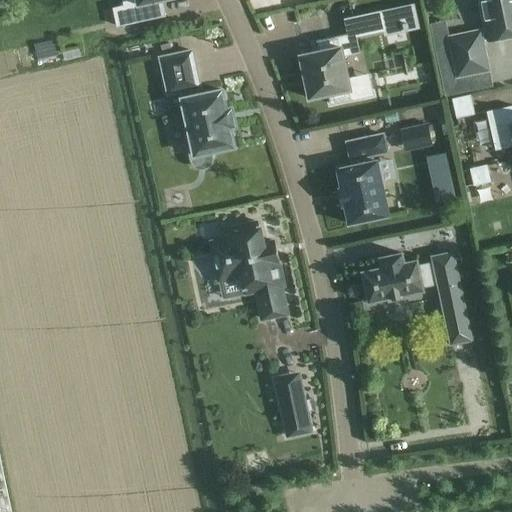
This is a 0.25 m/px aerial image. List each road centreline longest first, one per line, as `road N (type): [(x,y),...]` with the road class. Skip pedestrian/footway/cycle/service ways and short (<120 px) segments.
road 1 (residential): [(355,493),(307,215),(225,0)]
road 2 (residential): [(511,465),(355,493)]
